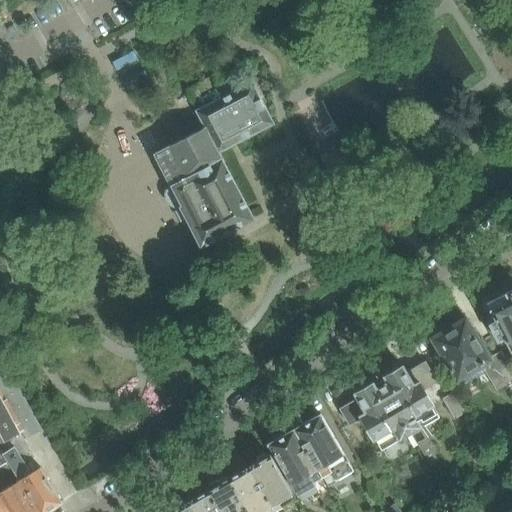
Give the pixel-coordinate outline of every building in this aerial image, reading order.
[(223,70),(214,75),(218,82),(227,77),(224,71),(223,70)] [(274,124),(252,82),(249,84),(196,111),(205,128),(219,153),(239,142),(274,124)] [(155,154),(163,168),(171,185),(169,187),(166,190),(165,194),(165,198),(168,203),(171,206),(175,208),(180,207),(201,247),(254,219),(219,153),(205,128),(155,154)] [(506,293),(488,302),(491,309),(492,312),(493,311),(497,321),(489,325),(498,343),(505,339),(511,352),(511,290),(508,292),(506,293)] [(466,319),(465,320),(462,321),(461,320),(452,326),(450,329),(446,322),(432,330),(436,337),(434,338),(459,380),(483,366),(496,387),(511,377),(511,370),(501,351),(488,358),(466,319)] [(12,374),(0,352),(0,387),(2,391),(23,431),(37,423),(41,430),(42,429),(25,398),(20,388),(12,374)] [(384,385),(412,433),(440,417),(433,405),(424,390),(438,382),(426,361),(407,372),(403,366),(386,376),(389,382),(384,385)] [(412,433),(384,385),(377,389),(374,383),(356,393),(359,397),(340,408),(349,423),(363,416),(383,450),(412,433)] [(0,387),(0,442),(1,445),(0,445),(0,449),(8,462),(12,469),(38,511),(46,511),(63,502),(41,466),(21,434),(23,432),(23,431),(2,391),(0,387)] [(458,395),(449,400),(446,402),(456,419),(468,412),(458,395)] [(321,414),(295,429),(319,469),(325,479),(328,485),(354,470),(321,414)] [(295,429),(269,443),(293,483),(299,494),(325,479),(319,469),(295,429)] [(439,461),(426,438),(418,443),(431,466),(439,461)] [(249,467),(275,510),(295,498),(270,454),(265,453),(257,457),(256,462),(249,466),(249,467)] [(0,493),(11,511),(38,511),(12,469),(8,462),(0,466),(0,493)] [(249,511),(271,511),(275,510),(249,467),(230,478),(249,511)] [(500,468),(487,476),(494,488),(507,480),(500,468)] [(209,490),(221,511),(249,511),(230,478),(229,478),(222,482),(217,480),(210,484),(210,485),(209,490)] [(221,511),(209,490),(207,487),(205,487),(194,493),(194,495),(195,498),(189,502),(194,511),(221,511)] [(0,511),(11,511),(0,493),(0,511)] [(194,511),(189,502),(189,501),(182,506),(177,504),(176,504),(169,508),(168,511),(194,511)] [(403,511),(397,501),(386,508),(388,511),(416,511),(414,508),(407,511),(403,511)]
